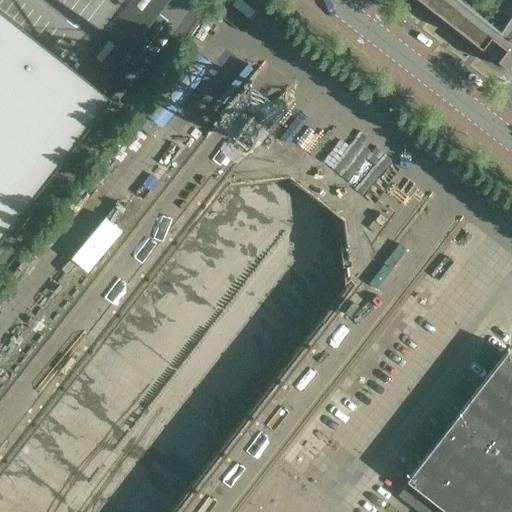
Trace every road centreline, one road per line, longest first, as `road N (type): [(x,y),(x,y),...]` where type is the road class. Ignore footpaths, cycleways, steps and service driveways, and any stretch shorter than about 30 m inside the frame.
road 1 (unknown): [(0,422),(298,64),(242,35),(0,325)]
road 2 (unknown): [(464,194),(214,511)]
road 3 (unknown): [(511,231),(333,511)]
road 4 (unknown): [(0,248),(189,0)]
road 5 (unclassified): [(511,134),(340,0)]
road 6 (unknown): [(19,0),(89,49),(123,0)]
